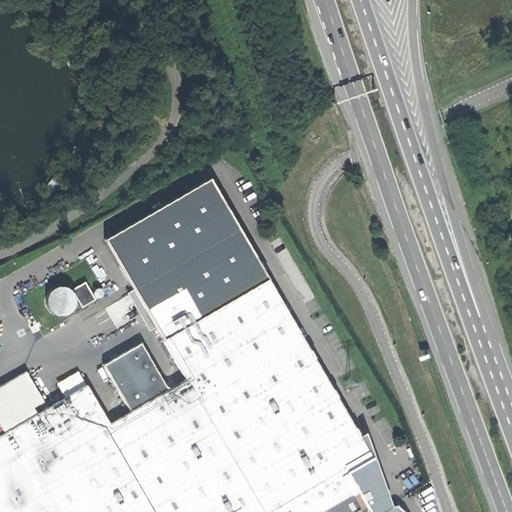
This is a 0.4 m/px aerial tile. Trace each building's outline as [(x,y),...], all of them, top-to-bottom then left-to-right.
[(0,511),(367,511),(344,472),(370,457),(266,279),(240,295),(222,305),(161,340),(184,380),(194,397),(118,442),(107,423),(85,386),(65,398),(0,435),(0,511)] [(79,304),(80,305),(94,298),(86,281),(68,290),(64,282),(43,292),(54,315),(79,304)] [(219,299),(222,305),(240,295),(236,288),(219,299)] [(130,410),(107,423),(118,442),(194,397),(184,380),(168,389),(141,344),(104,366),(130,410)] [(56,384),(65,398),(85,386),(77,372),(56,384)]
